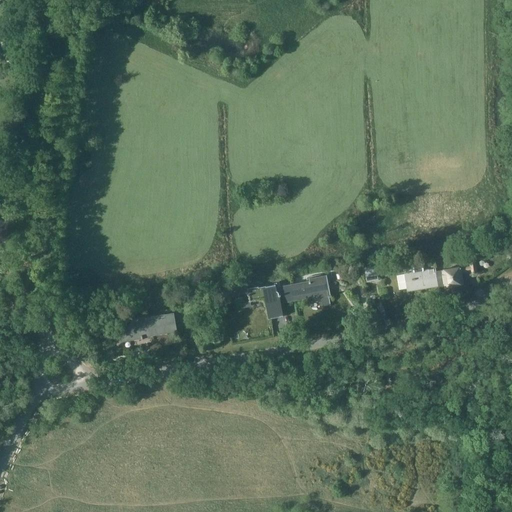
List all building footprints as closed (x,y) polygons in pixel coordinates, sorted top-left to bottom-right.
[(144,0),(131,0),(124,4),(128,11),(145,1),(144,0)] [(469,266),(436,272),(438,285),(439,285),(445,284),(446,287),(463,285),(461,273),(470,271),(471,274),(479,272),(476,259),(469,261),(469,266)] [(426,288),(439,286),(439,285),(438,285),(436,272),(435,268),(424,270),(422,263),(412,265),(414,272),(405,274),(408,290),(426,287),(426,288)] [(378,280),(376,266),(365,268),(367,282),(378,280)] [(293,299),(293,301),(317,297),(323,306),(330,305),(330,306),(331,306),(330,297),(332,297),(332,295),(331,295),(327,275),(309,279),(310,284),(301,285),(301,283),(291,285),(291,287),(293,299)] [(293,299),(291,287),(282,289),(279,285),(277,285),(276,283),(274,284),(274,285),(258,288),(258,287),(247,289),(246,289),(247,296),(248,296),(249,302),(267,298),(271,319),(281,317),(282,316),(282,317),(283,317),(281,302),(293,299)] [(174,314),(142,319),(142,321),(132,323),(124,336),(129,341),(141,339),(142,340),(143,340),(143,336),(146,336),(146,337),(177,332),(174,314)]
